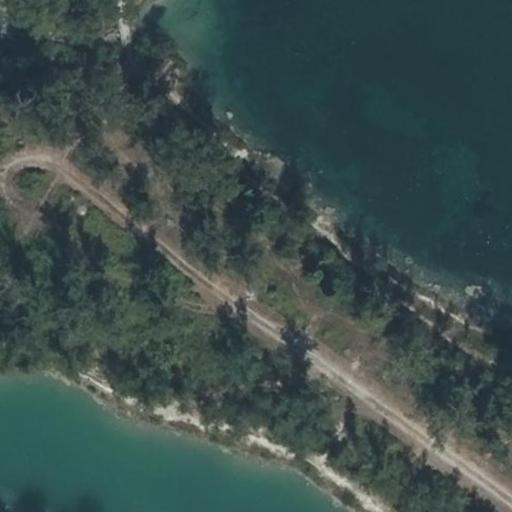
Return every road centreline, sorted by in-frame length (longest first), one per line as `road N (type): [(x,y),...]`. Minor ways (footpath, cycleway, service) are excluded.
road 1 (track): [(511,503),(184,271),(70,175),(37,162),(0,167)]
road 2 (track): [(0,189),(89,267),(174,303),(251,317)]
